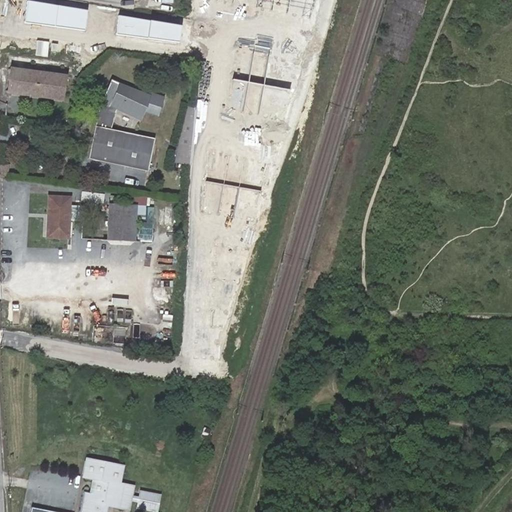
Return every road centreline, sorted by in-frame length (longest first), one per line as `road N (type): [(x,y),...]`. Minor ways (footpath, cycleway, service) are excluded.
road 1 (track): [(419,81),(365,224),(366,295),(384,307),(511,318)]
road 2 (unknown): [(0,132),(123,175)]
